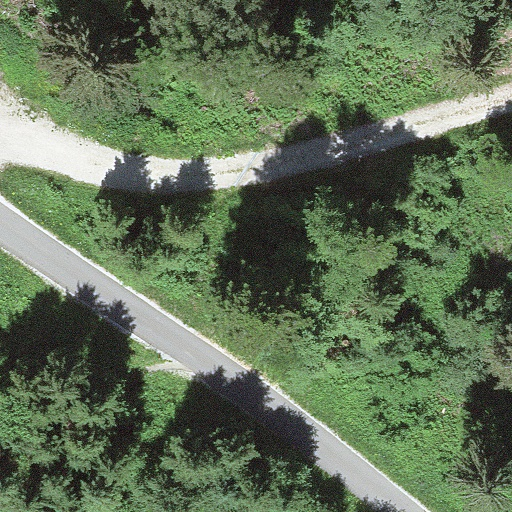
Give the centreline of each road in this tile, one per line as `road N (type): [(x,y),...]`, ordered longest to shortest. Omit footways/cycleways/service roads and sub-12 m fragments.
road 1 (track): [(0,138),(114,169),(189,177),(285,161),(511,100)]
road 2 (unclassified): [(0,221),(245,389),(401,511)]
